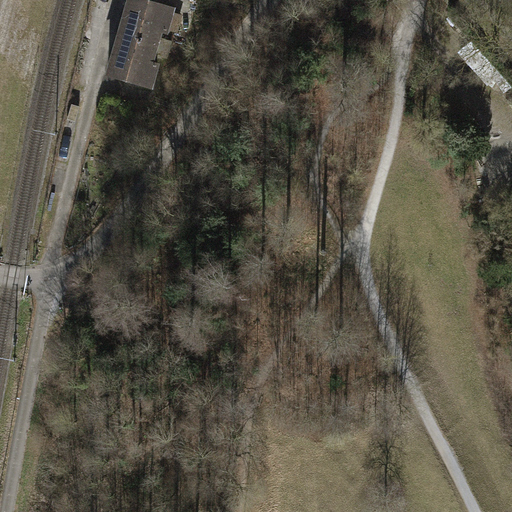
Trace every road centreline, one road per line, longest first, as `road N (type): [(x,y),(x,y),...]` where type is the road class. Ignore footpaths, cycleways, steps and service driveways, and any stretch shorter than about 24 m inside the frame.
road 1 (track): [(110,0),(77,108),(48,281)]
road 2 (track): [(7,511),(48,281)]
